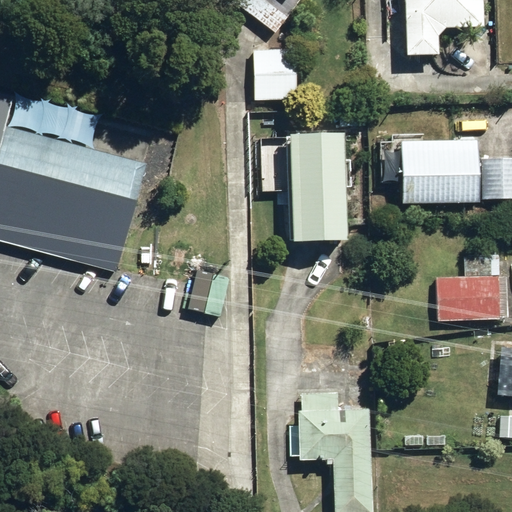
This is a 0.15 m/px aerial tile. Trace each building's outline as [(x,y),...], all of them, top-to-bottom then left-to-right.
[(240,0),(233,10),(274,39),(301,0),(240,0)] [(398,0),(399,63),(435,62),(435,35),(480,34),(479,0),(398,0)] [(290,51),(249,50),(249,104),(290,104),(290,51)] [(9,95),(0,92),(0,248),(114,278),(144,168),(0,130),(9,95)] [(338,136),(278,133),(277,175),(255,174),(254,195),(285,197),(283,244),(335,246),(338,190),(346,190),(347,160),(337,160),(338,136)] [(474,208),(474,203),(498,204),(497,220),(511,221),(511,161),(479,161),(475,160),(476,143),(397,141),(396,206),(474,208)] [(462,256),(461,280),(495,280),(495,257),(462,256)] [(222,257),(202,257),(202,301),(222,301),(222,257)] [(461,280),(432,279),(432,322),(495,322),(495,280),(461,280)] [(365,511),(364,393),(299,395),(300,416),(293,417),(293,427),(286,428),(287,460),(293,460),(293,466),(330,465),(330,511),(365,511)]
